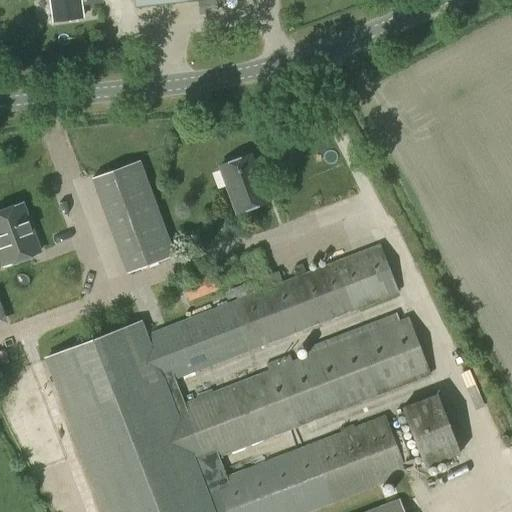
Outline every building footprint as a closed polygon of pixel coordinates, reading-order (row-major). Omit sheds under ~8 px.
[(37,0),(42,38),(71,34),(66,0),(37,0)] [(94,0),(74,0),(76,12),(96,9),(94,0)] [(134,0),(136,8),(200,0),(134,0)] [(236,213),(267,202),(250,154),(219,166),(236,213)] [(127,273),(173,256),(139,160),(93,177),(127,273)] [(0,251),(5,264),(39,252),(21,203),(0,210),(0,251)] [(142,320),(44,356),(55,385),(102,511),(405,511),(400,497),(361,511),(309,511),(332,504),(408,475),(384,415),(355,426),(354,424),(342,429),(343,431),(309,444),(226,475),(220,457),(406,385),(431,375),(408,316),(231,385),(212,392),(212,389),(196,396),(197,398),(182,404),(176,385),(174,380),(193,373),(399,293),(380,244),(282,282),(278,271),(271,274),(246,283),(233,288),(237,299),(174,324),(147,334),(142,320)] [(245,279),(237,258),(180,280),(182,287),(188,302),(245,279)] [(425,467),(460,454),(437,394),(402,407),(425,467)]
